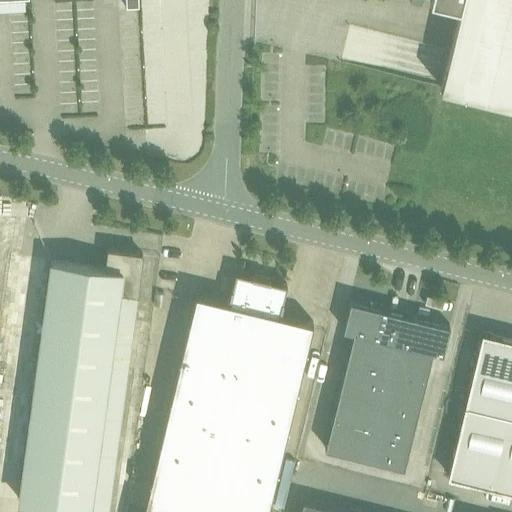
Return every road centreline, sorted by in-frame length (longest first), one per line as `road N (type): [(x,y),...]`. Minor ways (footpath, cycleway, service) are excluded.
road 1 (unclassified): [(225,215),(511,285)]
road 2 (unclassified): [(0,161),(225,215)]
road 3 (unclassified): [(225,215),(234,0)]
